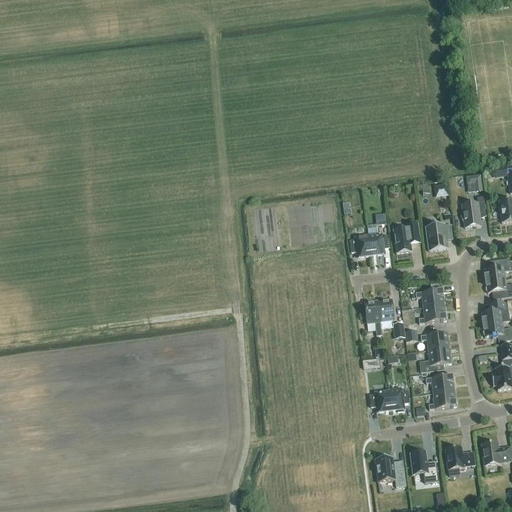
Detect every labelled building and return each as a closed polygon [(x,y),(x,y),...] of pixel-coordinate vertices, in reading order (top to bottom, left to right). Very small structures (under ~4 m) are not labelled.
[(482,193),(480,177),(466,179),(467,186),(474,185),(476,194),(482,193)] [(439,187),(441,199),(448,198),(447,186),(439,187)] [(461,215),(461,219),(462,223),(464,223),(465,230),(481,228),(479,213),(486,212),(484,198),(477,199),(477,205),(462,207),(463,214),(461,215)] [(511,223),(511,201),(498,203),(501,225),(511,223)] [(386,226),(385,216),(376,217),(378,227),(386,226)] [(396,256),(411,254),(410,246),(420,245),(418,227),(407,228),(408,231),(393,233),(396,256)] [(429,253),(429,254),(448,251),(447,251),(445,243),(453,242),(451,227),(443,228),(443,227),(444,227),(426,229),(426,230),(430,253),(429,253)] [(384,239),(382,240),(381,238),(368,239),(371,259),(384,257),(383,252),(389,251),(388,239),(384,239)] [(358,260),(371,259),(368,239),(355,241),(355,243),(349,243),(351,255),(357,255),(358,260)] [(486,283),(505,281),(504,274),(511,273),(509,261),(496,263),(497,270),(484,271),(484,273),(483,274),(484,277),(485,278),(486,283)] [(505,281),(486,283),(486,289),(486,290),(486,293),(487,294),(487,295),(500,294),(501,301),(511,299),(511,286),(506,287),(505,281)] [(422,300),(423,310),(444,308),(443,299),(442,292),(436,293),(421,295),(421,294),(415,295),(416,300),(422,300)] [(380,324),(394,322),(391,302),(378,304),(380,324)] [(378,304),(364,305),(366,325),(375,324),(376,338),(382,338),(380,324),(378,304)] [(482,322),(483,327),(502,325),(501,318),(509,317),(507,305),(493,307),(494,314),(482,315),(482,317),(481,318),(481,321),(482,322)] [(445,317),(444,308),(423,310),(424,321),(418,321),(419,326),(425,326),(440,324),(446,323),(445,317)] [(405,340),(403,325),(393,326),(394,342),(405,340)] [(502,325),(483,327),(484,333),(483,334),(483,337),(485,338),(485,339),(497,338),(498,345),(511,342),(510,330),(503,331),(502,325)] [(409,334),(405,334),(406,344),(416,343),(415,333),(409,334)] [(428,353),(449,351),(448,342),(447,335),(441,336),(442,336),(426,338),(426,337),(420,338),(421,343),(427,343),(428,353)] [(511,361),(511,351),(511,346),(500,348),(502,362),(511,361)] [(375,360),(384,359),(383,350),(374,351),(375,360)] [(450,360),(449,351),(428,353),(429,363),(419,365),(421,375),(434,374),(433,368),(445,367),(451,366),(450,360)] [(511,365),(503,367),(503,370),(494,371),(494,372),(495,376),(492,377),(492,376),(491,376),(493,389),(493,388),(497,388),(497,392),(497,393),(511,390),(511,389),(511,384),(511,383),(511,365)] [(432,385),(433,396),(454,393),(453,384),(452,378),(446,379),(431,380),(425,381),(426,386),(432,385)] [(428,407),(429,412),(435,412),(435,411),(450,410),(456,409),(455,402),(455,403),(454,393),(433,396),(434,406),(428,407)] [(403,410),(409,409),(408,397),(402,398),(402,396),(388,398),(391,417),(404,416),(403,410)] [(388,398),(375,399),(376,401),(370,402),(371,414),(377,413),(378,419),(391,417),(388,398)] [(498,452),(497,445),(481,447),(484,468),(500,466),(500,465),(511,463),(510,449),(501,451),(501,452),(498,452)] [(447,452),(445,452),(448,472),(464,470),(463,469),(475,468),(473,455),(462,456),(461,450),(455,451),(453,449),(448,450),(447,452)] [(426,454),(413,456),(416,477),(426,476),(427,485),(440,483),(438,466),(428,467),(426,454)] [(393,459),(375,462),(378,485),(396,483),(397,489),(406,488),(403,469),(394,471),(393,464),(393,459)]
